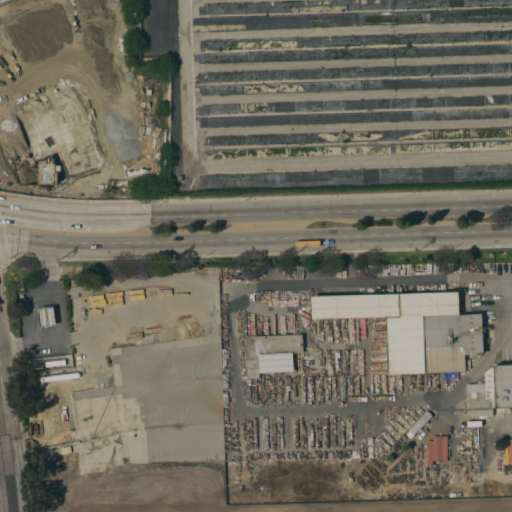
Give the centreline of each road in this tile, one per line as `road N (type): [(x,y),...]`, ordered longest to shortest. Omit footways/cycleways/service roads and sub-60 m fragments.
road 1 (primary): [(0,239),(73,248),(511,233)]
road 2 (primary): [(511,204),(150,218)]
